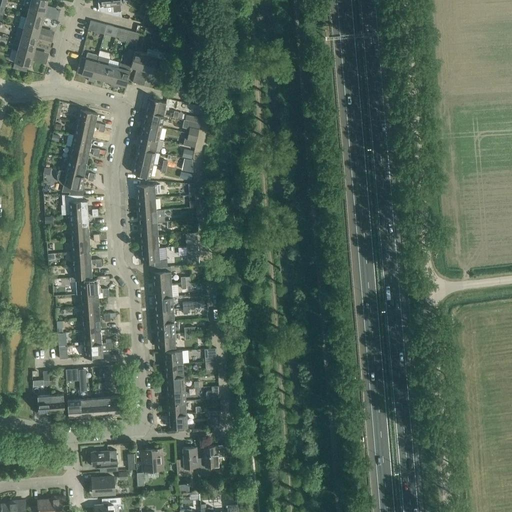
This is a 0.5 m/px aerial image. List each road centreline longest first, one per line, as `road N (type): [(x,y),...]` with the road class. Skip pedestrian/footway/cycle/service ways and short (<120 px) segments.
road 1 (motorway): [(343,0),(386,511)]
road 2 (motorway): [(414,511),(372,0)]
road 3 (residential): [(140,428),(157,435),(226,428),(197,158),(208,101),(144,90),(121,106)]
road 4 (residential): [(121,106),(112,171),(119,264),(134,286),(140,428)]
road 5 (unclassified): [(428,289),(403,0)]
road 6 (unclassified): [(449,511),(428,289)]
